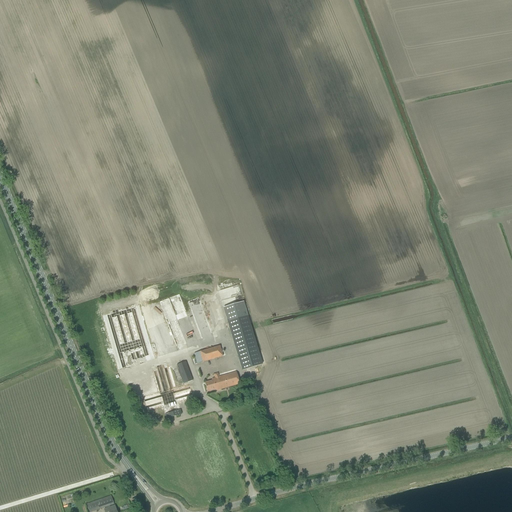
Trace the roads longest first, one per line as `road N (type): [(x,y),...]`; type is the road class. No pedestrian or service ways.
road 1 (secondary): [(139,482),(99,415),(0,178)]
road 2 (unclassified): [(253,500),(511,439)]
